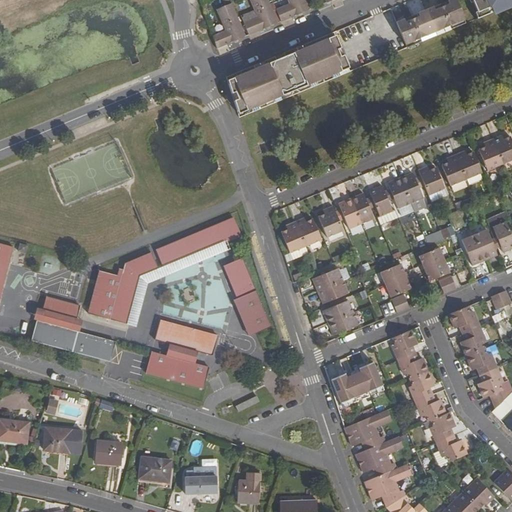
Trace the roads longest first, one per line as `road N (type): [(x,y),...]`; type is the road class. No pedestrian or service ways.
road 1 (residential): [(511,102),(255,209)]
road 2 (residential): [(260,441),(0,354)]
road 3 (residential): [(0,150),(180,78)]
road 4 (residential): [(208,62),(372,0)]
road 5 (residential): [(511,453),(468,409),(429,311)]
road 6 (residential): [(304,359),(255,209)]
road 7 (residential): [(255,209),(203,84)]
road 8 (residential): [(429,311),(304,359)]
road 9 (residential): [(0,479),(122,511)]
